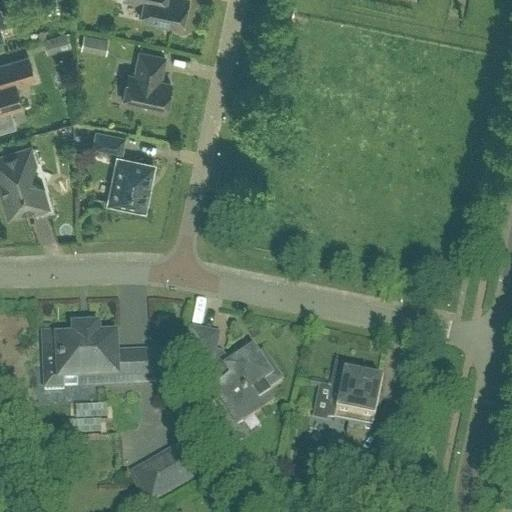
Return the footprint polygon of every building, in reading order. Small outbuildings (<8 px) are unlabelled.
[(130,0),(142,2),(139,18),(182,27),(187,0),(130,0)] [(111,55),(112,34),(87,34),(87,54),(111,55)] [(164,57),(140,52),(135,75),(128,74),(123,101),(164,110),(170,83),(159,80),(164,57)] [(0,112),(22,106),(15,85),(34,79),(28,56),(0,64),(0,75),(1,79),(0,78),(0,112)] [(124,136),(96,130),(93,145),(121,151),(124,136)] [(44,202),(28,148),(0,156),(0,177),(2,178),(0,182),(0,187),(6,191),(4,194),(10,212),(44,202)] [(153,164),(118,157),(108,202),(144,209),(153,164)] [(43,227),(47,247),(57,244),(53,225),(43,227)] [(218,337),(190,331),(185,359),(212,364),(224,383),(214,390),(237,426),(272,403),(265,392),(274,386),(272,383),(273,378),(276,376),(266,361),(260,365),(252,353),(240,361),(236,355),(226,361),(222,354),(214,353),(218,337)] [(95,343),(95,333),(75,333),(76,344),(46,345),(47,369),(48,392),(91,390),(140,388),(158,387),(157,358),(139,358),(113,360),(112,342),(95,343)] [(364,373),(337,367),(332,392),(340,393),(333,424),(371,431),(373,423),(374,424),(382,385),(362,380),(364,373)] [(187,450),(135,476),(152,509),(203,483),(187,450)] [(386,461),(356,455),(350,484),(380,490),(386,461)]
